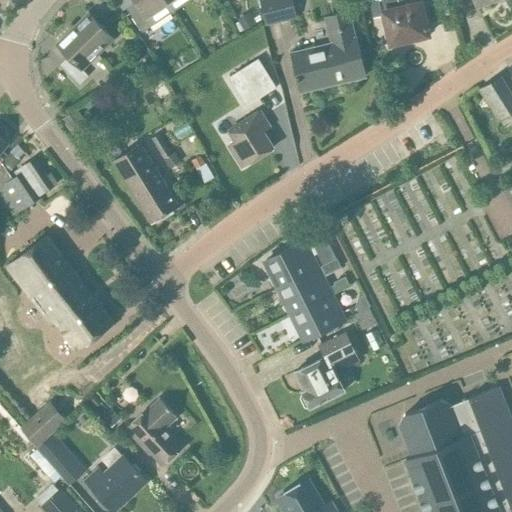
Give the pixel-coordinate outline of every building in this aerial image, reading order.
[(166,0),(135,0),(136,1),(126,8),(138,24),(143,32),(153,25),(147,16),(168,2),(166,0)] [(260,0),(266,23),(282,19),(277,0),(290,0),(291,1),(292,1),(291,0),(260,0)] [(379,0),(386,28),(387,28),(391,43),(429,34),(421,1),(424,0),(379,0)] [(324,85),(365,75),(356,37),(354,37),(348,11),(326,16),(332,43),(291,53),(298,80),(298,79),(300,85),(323,80),(324,85)] [(249,12),(237,19),(245,31),(256,23),(251,15),(249,12)] [(114,39),(89,13),(73,28),(98,54),(114,39)] [(80,84),(89,75),(83,69),(98,54),(73,28),(57,43),(69,56),(60,64),(80,84)] [(136,40),(130,48),(137,54),(143,47),(136,40)] [(259,58),(228,76),(247,106),(277,87),(259,58)] [(480,89),(498,118),(511,109),(511,93),(501,76),(480,89)] [(62,119),(78,140),(92,129),(77,108),(62,119)] [(228,143),(232,149),(243,166),(273,147),(260,127),(267,123),(259,110),(229,129),(235,139),(228,143)] [(159,133),(156,135),(152,138),(164,158),(163,159),(169,168),(181,161),(175,151),(172,153),(159,133)] [(141,144),(114,161),(152,223),(179,206),(141,144)] [(205,163),(200,154),(191,160),(204,183),(214,177),(206,163),(205,163)] [(47,175),(36,158),(26,164),(26,165),(16,171),(19,175),(14,178),(2,162),(0,164),(0,195),(12,214),(39,196),(33,187),(35,185),(40,194),(57,183),(51,173),(47,175)] [(78,349),(98,334),(114,322),(47,235),(31,247),(7,265),(52,323),(56,320),(78,349)] [(305,240),(265,261),(278,287),(319,267),(305,240)] [(319,267),(278,287),(291,313),(332,293),(319,267)] [(332,293),(291,313),(304,339),(345,319),(332,293)] [(358,297),(356,306),(359,312),(370,306),(365,294),(358,297)] [(311,407),(344,391),(334,371),(359,359),(346,332),(325,342),(331,353),(295,371),(304,390),(303,391),(300,396),(305,406),(311,407)] [(9,386),(0,393),(0,398),(15,415),(26,405),(9,386)] [(406,458),(426,511),(511,511),(511,420),(499,386),(464,399),(451,404),(440,399),(405,413),(400,424),(412,455),(406,458)] [(148,407),(126,428),(143,447),(145,445),(163,465),(183,446),(165,426),(177,416),(161,398),(149,408),(148,407)] [(20,427),(37,446),(67,419),(50,400),(20,427)] [(102,417),(112,427),(122,418),(112,408),(102,417)] [(84,469),(53,433),(38,446),(69,482),(84,469)] [(100,468),(86,480),(100,495),(114,510),(126,499),(123,496),(143,477),(130,463),(124,456),(122,456),(115,448),(103,459),(110,467),(104,472),(100,468)] [(309,476),(275,497),(284,511),(339,511),(331,499),(325,503),(309,476)] [(82,511),(61,489),(42,506),(48,511),(82,511)] [(11,511),(14,510),(0,494),(0,511),(11,511)]
